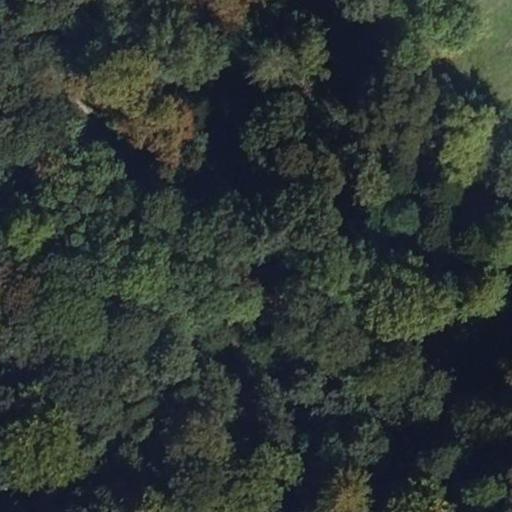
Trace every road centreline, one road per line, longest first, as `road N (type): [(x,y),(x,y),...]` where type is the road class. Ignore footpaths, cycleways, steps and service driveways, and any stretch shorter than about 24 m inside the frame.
road 1 (track): [(0,32),(53,103),(419,511)]
road 2 (unknown): [(372,466),(0,435)]
